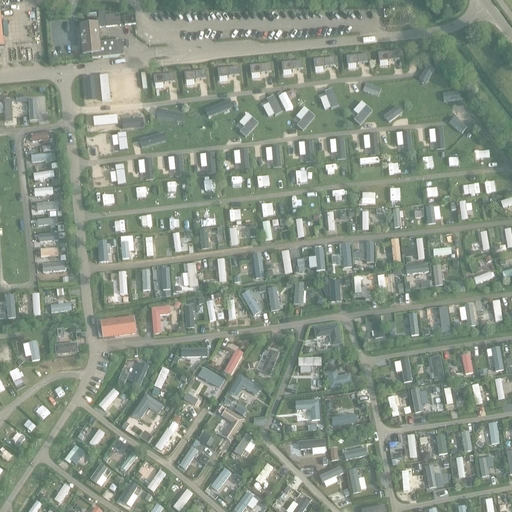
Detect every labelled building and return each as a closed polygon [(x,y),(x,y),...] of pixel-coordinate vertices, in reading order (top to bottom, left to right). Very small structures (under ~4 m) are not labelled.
[(98,13),(99,28),(120,27),(119,15),(105,16),(105,13),(98,13)] [(124,26),(135,25),(135,16),(124,17),(124,26)] [(119,52),(122,52),(121,41),(100,43),(98,24),(80,26),(83,54),(91,54),(92,59),(119,56),(119,52)] [(398,52),(378,54),(379,63),(390,62),(390,61),(399,60),(398,52)] [(367,56),(347,58),(347,66),(358,65),(358,64),(367,63),(367,56)] [(334,59),(314,61),(314,69),(325,68),(325,67),(334,66),(334,59)] [(302,62),(282,64),(282,72),(293,71),(293,70),(303,70),(302,62)] [(270,65),(250,67),(251,75),(262,74),(262,73),(271,73),(270,65)] [(427,66),(421,77),(428,81),(435,70),(427,66)] [(238,68),(218,70),(219,79),(229,78),(229,77),(239,76),(238,68)] [(130,95),(139,94),(135,71),(127,72),(130,95)] [(205,72),(185,74),(185,82),(196,81),(196,80),(205,79),(205,72)] [(125,95),(125,73),(117,73),(117,95),(125,95)] [(98,75),(99,96),(108,95),(106,74),(98,75)] [(174,75),(154,77),(154,85),(165,84),(165,83),(174,82),(174,75)] [(86,99),(94,99),(94,76),(85,76),(86,99)] [(365,84),(362,92),(374,97),(377,89),(365,84)] [(332,90),(325,93),(331,110),(338,108),(332,90)] [(459,92),(447,94),(448,102),(460,101),(459,92)] [(42,111),(47,111),(47,96),(30,96),(30,99),(38,99),(38,120),(42,120),(42,111)] [(273,97),(266,100),(275,117),(282,113),(273,97)] [(229,102),(210,109),(213,117),(232,110),(229,102)] [(366,107),(354,121),(360,127),(372,112),(366,107)] [(158,110),(156,118),(178,123),(180,114),(158,110)] [(394,110),(384,117),(389,124),(399,116),(394,110)] [(308,113),(297,127),(303,132),(315,118),(308,113)] [(252,119),(239,133),(246,139),(258,125),(252,119)] [(143,120),(122,122),(123,130),(143,128),(143,120)] [(457,120),(452,127),(461,135),(467,128),(457,120)] [(443,129),(434,130),(436,151),(445,150),(443,129)] [(52,132),(32,133),(32,141),(44,141),(44,144),(53,144),(52,132)] [(410,132),(402,133),(404,154),(412,153),(410,132)] [(95,144),(101,143),(100,138),(109,138),(108,133),(95,134),(95,144)] [(126,134),(117,135),(120,152),(128,151),(126,134)] [(160,136),(139,141),(141,149),(162,143),(160,136)] [(377,136),(369,136),(371,157),(379,156),(377,136)] [(344,140),(335,140),(337,161),(345,161),(344,140)] [(312,142),(304,143),(306,164),(314,163),(312,142)] [(279,148),(271,148),(273,169),(281,169),(279,148)] [(247,151),(239,151),(241,172),(249,172),(247,151)] [(463,164),(462,153),(451,154),(452,165),(463,164)] [(53,154),(32,154),(32,162),(53,161),(53,154)] [(214,154),(205,154),(207,176),(215,175),(214,154)] [(182,157),(174,158),(176,178),(184,178),(182,157)] [(424,169),(434,169),(433,157),(424,157),(424,169)] [(152,160),(144,161),(146,182),(154,181),(152,160)] [(123,166),(115,167),(118,187),(126,185),(123,166)] [(34,180),(55,178),(55,171),(34,173),(34,180)] [(487,182),(489,191),(500,189),(498,180),(487,182)] [(177,192),(177,183),(168,183),(168,192),(177,192)] [(468,184),(458,184),(458,196),(468,196),(468,184)] [(436,190),(437,199),(446,199),(446,189),(436,190)] [(511,195),(493,199),(495,206),(511,203),(511,195)] [(97,198),(98,207),(108,206),(107,198),(97,198)] [(38,212),(59,210),(58,202),(37,203),(38,212)] [(284,211),(283,203),(274,204),(274,212),(284,211)] [(426,207),(427,222),(441,222),(440,206),(426,207)] [(219,213),(209,214),(209,223),(219,223),(219,213)] [(298,238),(305,237),(303,219),(296,219),(298,238)] [(271,221),(263,222),(265,241),(273,240),(271,221)] [(115,224),(103,224),(103,235),(116,235),(115,224)] [(230,229),(232,246),(240,245),(237,228),(230,229)] [(208,230),(200,230),(201,250),(210,249),(208,230)] [(174,233),(175,252),(182,252),(180,233),(174,233)] [(423,239),(417,239),(418,259),(425,259),(423,239)] [(108,262),(108,240),(99,240),(99,262),(108,262)] [(130,242),(122,242),(122,259),(131,259),(130,242)] [(366,242),(367,267),(375,267),(375,242),(366,242)] [(401,242),(393,242),(393,263),(401,263),(401,242)] [(341,245),(343,253),(342,253),(344,264),(352,262),(348,243),(341,245)] [(433,249),(434,256),(452,254),(451,247),(433,249)] [(42,258),(59,256),(58,248),(41,249),(42,258)] [(324,248),(314,249),(315,257),(309,257),(310,268),(317,267),(317,272),(326,271),(324,248)] [(290,250),(282,252),(285,274),(293,273),(290,250)] [(255,254),(255,279),(264,279),(264,254),(255,254)] [(342,264),(342,255),(333,255),(333,265),(342,264)] [(43,264),(43,272),(66,271),(66,263),(43,264)] [(187,265),(188,274),(184,274),(185,288),(199,287),(197,264),(187,265)] [(410,267),(411,274),(430,272),(429,265),(410,267)] [(441,265),(433,266),(436,286),(444,285),(441,265)] [(504,278),(511,276),(511,269),(503,271),(504,278)] [(143,291),(152,290),(151,270),(142,270),(143,291)] [(129,294),(126,272),(118,273),(121,295),(129,294)] [(492,273),(474,276),(476,283),(493,279),(492,273)] [(465,279),(456,280),(458,291),(467,290),(465,279)] [(422,288),(431,287),(430,280),(421,281),(422,288)] [(331,302),(341,302),(340,281),(331,281),(331,302)] [(303,305),(304,283),(295,283),(294,305),(303,305)] [(252,290),(243,293),(252,316),(260,313),(252,290)] [(273,311),(281,309),(277,291),(270,292),(273,311)] [(7,295),(7,318),(16,318),(16,295),(7,295)] [(211,296),(212,301),(207,302),(210,321),(218,320),(214,295),(211,296)] [(500,300),(492,301),(496,322),(503,320),(500,300)] [(458,304),(461,321),(467,320),(468,326),(478,324),(474,301),(458,304)] [(72,303),(51,305),(52,313),(72,311),(72,303)] [(170,307),(152,307),(153,334),(162,334),(161,315),(170,315),(170,307)] [(194,307),(185,307),(186,329),(194,328),(194,307)] [(444,307),(437,308),(440,329),(447,328),(444,307)] [(418,313),(409,314),(411,336),(419,335),(418,313)] [(144,332),(142,316),(105,320),(107,336),(144,332)] [(372,317),(374,339),(384,338),(381,316),(372,317)] [(340,324),(315,326),(316,338),(331,336),(332,346),(341,345),(340,324)] [(33,362),(42,360),(37,341),(29,343),(33,362)] [(78,344),(56,344),(56,354),(78,354),(78,344)] [(494,371),(503,371),(501,347),(492,348),(494,371)] [(181,349),(182,358),(208,357),(208,348),(181,349)] [(237,349),(224,372),(232,376),(245,353),(237,349)] [(264,349),(257,369),(262,370),(269,350),(264,349)] [(262,372),(271,376),(280,353),(271,349),(262,372)] [(470,354),(462,356),(466,375),(474,373),(470,354)] [(440,356),(430,358),(436,382),(446,380),(440,356)] [(409,359),(394,362),(397,373),(402,372),(404,383),(413,382),(409,359)] [(330,360),(327,365),(332,368),(335,363),(330,360)] [(140,390),(150,365),(141,362),(132,387),(140,390)] [(163,367),(155,386),(161,389),(170,370),(163,367)] [(316,379),(318,372),(300,367),(298,373),(316,379)] [(353,383),(351,373),(339,376),(337,369),(326,372),(331,389),(353,383)] [(203,372),(193,391),(200,395),(210,375),(203,372)] [(259,395),(263,386),(239,375),(231,393),(240,397),(243,388),(259,395)] [(0,388),(3,394),(11,390),(3,376),(0,377),(0,388)] [(502,379),(495,380),(498,400),(505,399),(502,379)] [(476,405),(483,403),(479,384),(473,385),(476,405)] [(444,389),(447,405),(454,403),(451,388),(444,389)] [(106,411),(119,394),(113,389),(100,406),(106,411)] [(418,412),(425,411),(423,390),(416,391),(418,412)] [(147,394),(132,415),(141,421),(150,408),(159,414),(165,406),(147,394)] [(393,417),(401,415),(397,396),(388,398),(393,417)] [(320,401),(296,401),(296,411),(308,411),(308,420),(320,420),(320,401)] [(239,404),(236,411),(244,415),(248,408),(239,404)] [(219,406),(216,411),(221,414),(224,410),(219,406)] [(333,417),(333,424),(356,423),(356,415),(333,417)] [(489,423),(491,444),(499,444),(498,423),(489,423)] [(100,429),(89,443),(96,448),(106,434),(100,429)] [(471,431),(462,432),(464,452),(472,451),(471,431)] [(18,432),(11,441),(20,447),(27,438),(18,432)] [(203,433),(198,440),(206,446),(210,438),(203,433)] [(246,434),(235,452),(242,457),(254,439),(246,434)] [(411,458),(418,457),(415,435),(407,436),(411,458)] [(438,436),(438,455),(446,455),(446,436),(438,436)] [(113,446),(119,451),(124,445),(118,440),(113,446)] [(327,440),(300,440),(300,449),(313,449),(313,454),(327,454),(327,440)] [(65,460),(71,464),(81,449),(75,445),(65,460)] [(350,459),(372,455),(371,448),(349,452),(350,459)] [(121,467),(126,471),(137,457),(132,453),(121,467)] [(203,456),(200,461),(206,465),(210,460),(203,456)] [(464,457),(457,458),(458,478),(465,478),(464,457)] [(481,477),(489,476),(487,458),(479,459),(481,477)] [(261,484),(274,468),(268,464),(255,479),(261,484)] [(88,483),(94,488),(106,471),(100,466),(88,483)] [(338,482),(336,477),(344,474),(341,467),(321,474),(325,487),(338,482)] [(226,468),(207,490),(214,496),(233,474),(226,468)] [(366,491),(365,478),(359,479),(358,469),(350,470),(352,493),(366,491)] [(147,487),(153,492),(166,474),(160,470),(147,487)] [(405,492),(415,491),(412,470),(401,471),(405,492)] [(437,470),(430,470),(432,487),(439,487),(437,470)] [(130,480),(120,502),(133,507),(138,496),(134,495),(139,484),(130,480)] [(64,484),(55,500),(61,504),(71,487),(64,484)] [(182,509),(193,493),(187,489),(176,504),(182,509)] [(247,490),(235,511),(237,511),(243,511),(254,495),(247,490)] [(295,511),(294,511),(303,511),(313,501),(302,493),(290,507),(295,511)] [(37,511),(41,503),(35,500),(30,511),(37,511)]
